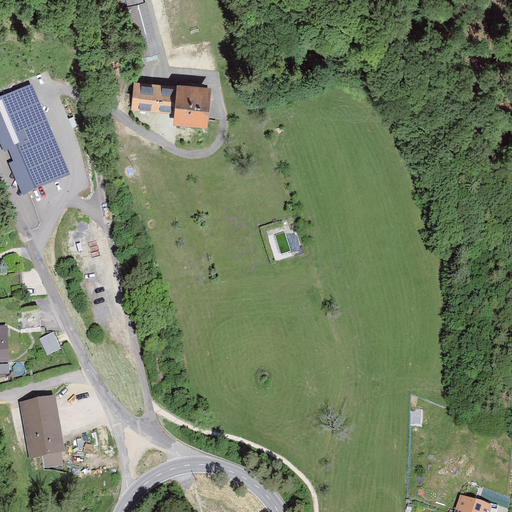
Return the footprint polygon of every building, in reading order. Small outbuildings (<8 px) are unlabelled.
[(142,8),(140,0),(127,0),(142,59),(157,55),(146,7),(142,8)] [(71,175),(32,85),(0,99),(0,143),(23,196),(71,175)] [(208,94),(136,87),(134,109),(178,113),(177,125),(205,128),(208,94)] [(48,355),(63,349),(56,331),(41,337),(48,355)] [(53,398),(24,404),(33,452),(43,450),(59,447),(62,447),(53,398)] [(59,447),(43,450),(46,466),(62,463),(59,447)] [(462,496),(456,511),(485,511),(488,505),(462,496)]
